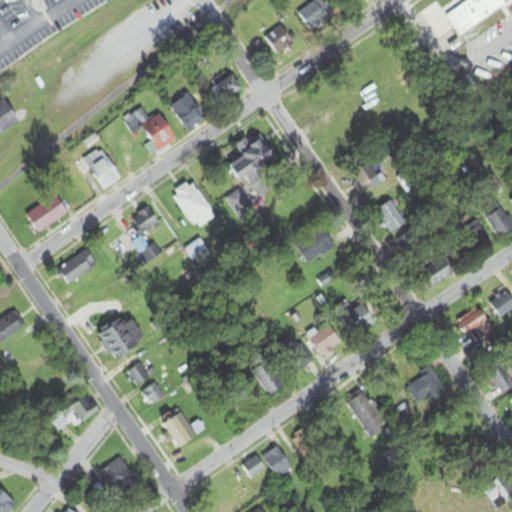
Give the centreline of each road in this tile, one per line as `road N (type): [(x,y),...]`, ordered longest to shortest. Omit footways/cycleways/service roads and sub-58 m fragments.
road 1 (residential): [(511,450),(198,0)]
road 2 (residential): [(20,268),(397,0)]
road 3 (residential): [(168,486),(511,253)]
road 4 (residential): [(185,511),(0,239)]
road 5 (residential): [(28,511),(115,408)]
